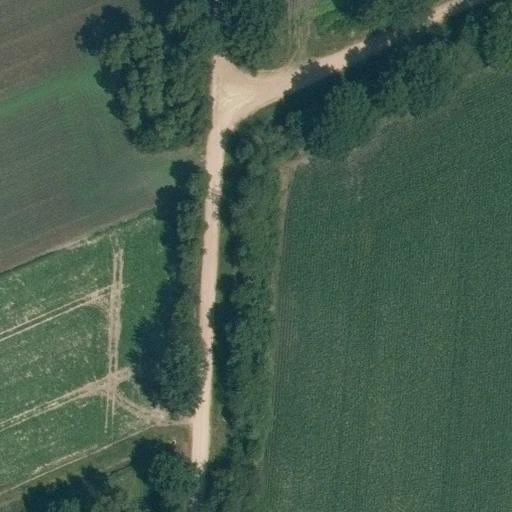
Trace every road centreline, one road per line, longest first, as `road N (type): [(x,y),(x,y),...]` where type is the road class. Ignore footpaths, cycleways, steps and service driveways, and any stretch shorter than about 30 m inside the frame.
road 1 (track): [(227,0),(197,511)]
road 2 (track): [(221,108),(470,0)]
